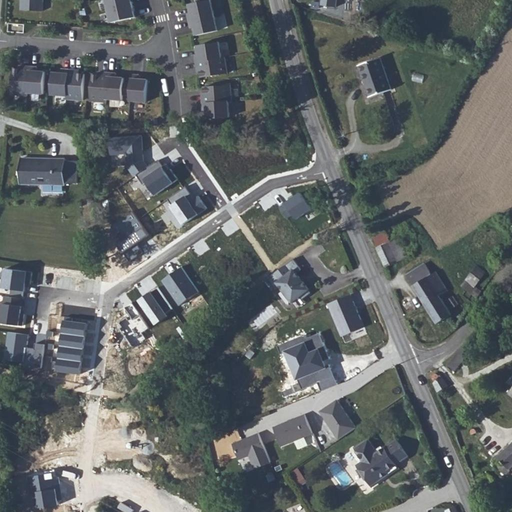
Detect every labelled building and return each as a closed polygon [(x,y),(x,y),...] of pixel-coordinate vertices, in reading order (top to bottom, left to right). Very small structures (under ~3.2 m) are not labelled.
[(43,0),(21,0),(21,10),(43,11),(43,0)] [(106,0),(109,10),(133,5),(132,0),(106,0)] [(188,13),(190,21),(215,15),(211,0),(208,0),(190,4),(192,12),(188,13)] [(109,10),(112,23),(136,17),(133,5),(109,10)] [(215,15),(190,21),(191,28),(195,27),(197,35),(219,31),(215,15)] [(220,42),(198,46),(199,54),(195,55),(197,62),(222,58),(220,42)] [(222,58),(197,62),(198,69),(201,69),(202,78),(228,73),(226,57),(222,58)] [(380,58),(359,65),(370,97),(392,90),(380,58)] [(28,92),(30,67),(23,66),(22,69),(14,69),(12,94),(28,96),(28,92)] [(38,67),(30,67),(28,92),(44,94),(46,72),(38,71),(38,67)] [(68,96),(70,70),(62,69),(62,73),(54,73),(52,94),(68,96)] [(77,70),(70,70),(68,96),(67,99),(83,101),(85,74),(76,74),(77,70)] [(101,75),(92,75),(90,101),(107,102),(107,99),(109,73),(101,72),(101,75)] [(117,73),(109,73),(107,99),(123,100),(123,95),(124,84),(125,78),(116,77),(117,73)] [(141,75),(133,75),(132,84),(131,96),(131,101),(147,102),(149,80),(140,79),(141,75)] [(132,84),(124,84),(123,95),(131,96),(132,84)] [(232,85),(205,87),(206,95),(203,95),(203,103),(229,101),(233,101),(232,85)] [(230,117),(229,101),(203,103),(204,110),(208,110),(208,118),(230,117)] [(144,161),(142,136),(110,138),(111,155),(127,153),(128,167),(135,176),(137,175),(148,167),(144,161)] [(21,159),(21,183),(66,184),(66,183),(78,183),(78,161),(66,161),(66,160),(42,159),(42,160),(31,160),(31,159),(21,159)] [(164,166),(159,160),(148,167),(137,175),(143,185),(147,182),(156,195),(179,179),(171,169),(170,170),(166,165),(164,166)] [(171,206),(184,224),(208,208),(199,196),(195,198),(187,186),(168,199),(173,206),(171,206)] [(312,209),(301,193),(280,207),(287,219),(294,215),(297,219),(312,209)] [(373,238),(386,267),(407,258),(399,238),(390,242),(386,232),(373,238)] [(302,300),(312,293),(303,281),(302,283),(299,279),(301,278),(297,273),(302,269),(294,259),(267,279),(275,289),(280,286),(293,303),(300,297),(302,300)] [(425,263),(407,275),(438,324),(452,315),(442,298),(452,291),(450,289),(448,290),(436,272),(432,274),(425,263)] [(475,268),(484,275),(486,272),(477,265),(475,268)] [(180,305),(200,292),(182,266),(182,267),(182,268),(164,281),(163,280),(163,281),(180,305)] [(182,267),(163,280),(164,281),(182,268),(182,267)] [(12,289),(11,296),(24,298),(26,298),(28,283),(31,284),(33,272),(6,268),(4,288),(12,289)] [(462,286),(478,298),(482,292),(475,287),(484,275),(475,268),(462,286)] [(167,313),(173,309),(158,288),(146,296),(150,302),(144,306),(155,322),(167,313)] [(351,294),(329,304),(342,337),(365,327),(351,294)] [(11,296),(5,296),(4,303),(0,302),(0,322),(23,326),(25,314),(23,314),(24,298),(11,296)] [(150,302),(146,296),(140,300),(144,306),(150,302)] [(124,308),(130,316),(133,320),(140,315),(132,303),(124,308)] [(167,313),(155,322),(157,325),(169,316),(167,313)] [(148,328),(140,315),(133,320),(130,316),(117,325),(133,348),(146,339),(142,332),(148,328)] [(66,317),(63,333),(87,336),(88,323),(73,321),(73,318),(66,317)] [(186,328),(184,324),(178,328),(180,332),(186,328)] [(184,339),(190,334),(186,328),(180,332),(184,339)] [(5,360),(25,362),(29,334),(9,331),(5,360)] [(87,336),(63,333),(61,345),(85,348),(87,336)] [(290,351),(305,389),(318,383),(322,391),(338,385),(330,364),(326,366),(324,361),(321,354),(328,351),(320,333),(307,338),(306,334),(278,346),(282,354),(290,351)] [(207,352),(214,347),(209,339),(201,345),(207,352)] [(468,355),(474,348),(466,342),(460,349),(468,355)] [(85,348),(61,345),(60,358),(83,361),(85,348)] [(460,349),(448,365),(454,370),(456,370),(468,355),(460,349)] [(330,359),(328,351),(321,354),(324,361),(330,359)] [(60,358),(58,371),(81,374),(83,361),(60,358)] [(434,383),(438,392),(449,386),(441,375),(440,377),(439,376),(438,374),(437,374),(435,374),(434,374),(433,375),(433,377),(433,379),(434,380),(436,381),(434,383)] [(295,393),(293,388),(286,390),(288,396),(295,393)] [(511,445),(499,457),(504,462),(498,468),(505,475),(511,468),(511,388),(508,394),(511,396),(511,445)] [(222,412),(229,410),(226,400),(219,402),(222,412)] [(320,412),(339,440),(357,428),(338,400),(320,412)] [(282,447),(313,434),(305,414),(274,427),(282,447)] [(244,439),(233,444),(240,460),(250,456),(255,469),(271,462),(259,433),(252,436),(252,438),(246,441),(244,439)] [(365,476),(372,486),(384,478),(383,477),(390,472),(388,470),(397,464),(409,456),(397,439),(378,452),(369,438),(355,448),(357,451),(364,461),(361,464),(368,474),(365,476)] [(354,453),(361,464),(364,461),(357,451),(354,453)] [(357,466),(365,476),(368,474),(361,464),(357,466)] [(383,477),(384,478),(390,474),(391,475),(400,469),(397,464),(388,470),(390,472),(383,477)] [(59,504),(57,488),(60,488),(57,471),(30,476),(36,508),(59,504)] [(302,475),(296,479),(301,486),(307,482),(302,475)]
